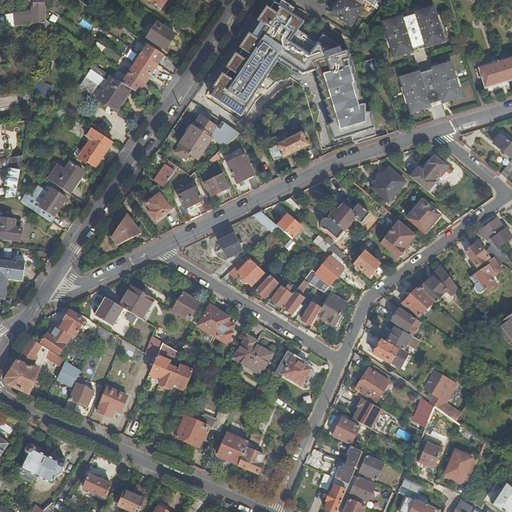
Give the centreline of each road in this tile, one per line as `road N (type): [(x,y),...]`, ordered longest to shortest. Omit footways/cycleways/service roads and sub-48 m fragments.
road 1 (residential): [(341,361),(370,296),(505,197),(435,132)]
road 2 (tertiary): [(65,255),(238,0)]
road 3 (residential): [(435,132),(306,176),(157,250)]
road 4 (residential): [(0,394),(266,511)]
road 5 (residential): [(157,250),(341,361)]
road 6 (residential): [(276,511),(341,361)]
